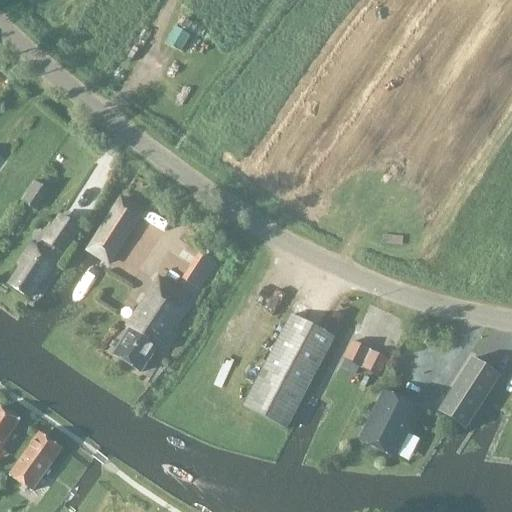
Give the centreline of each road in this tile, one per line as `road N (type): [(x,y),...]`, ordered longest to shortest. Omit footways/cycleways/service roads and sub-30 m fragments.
road 1 (tertiary): [(511,322),(382,290),(299,253),(163,163),(0,29)]
road 2 (track): [(280,0),(184,137)]
